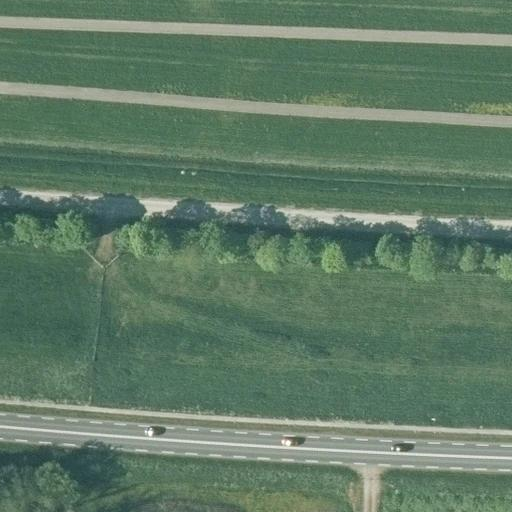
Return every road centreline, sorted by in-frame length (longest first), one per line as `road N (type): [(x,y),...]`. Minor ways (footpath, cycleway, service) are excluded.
road 1 (primary): [(511,458),(0,424)]
road 2 (unclassified): [(511,225),(0,196)]
